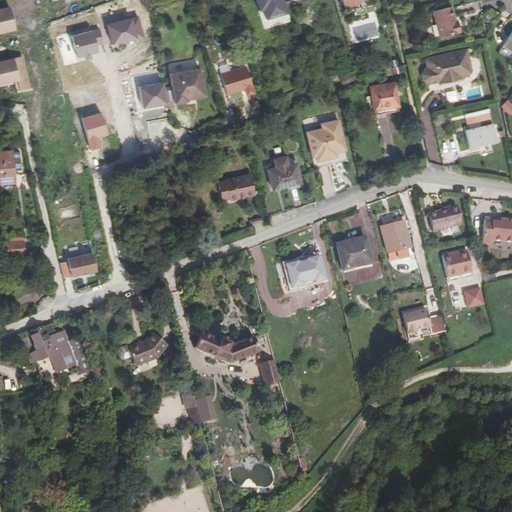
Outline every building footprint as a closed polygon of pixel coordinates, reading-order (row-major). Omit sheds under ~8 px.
[(501,4),(495,0),(489,0),(485,7),(496,13),(501,4)] [(451,16),(448,6),(431,10),(438,35),(458,30),(455,19),(451,20),(450,16),(451,16)] [(0,10),(0,34),(16,30),(11,8),(0,10)] [(354,10),(358,26),(368,23),(365,8),(354,10)] [(108,25),(114,46),(145,38),(139,16),(108,25)] [(369,23),(368,23),(358,26),(361,42),(373,39),(369,23)] [(511,25),(495,49),(507,57),(511,50),(511,25)] [(73,37),(78,57),(98,52),(96,45),(102,44),(98,31),(73,37)] [(472,69),(470,57),(468,58),(466,47),(424,56),(426,65),(421,66),(417,72),(418,78),(424,82),(434,81),(439,75),(444,103),(461,100),(457,77),(461,77),(461,75),(469,73),(472,69)] [(0,84),(15,81),(18,94),(32,90),(23,57),(0,63),(0,84)] [(189,69),(187,61),(168,66),(170,74),(189,69)] [(242,66),(217,74),(225,100),(250,92),(242,66)] [(166,89),(169,104),(176,103),(176,105),(189,102),(188,98),(195,96),(195,99),(206,97),(201,69),(171,75),(173,88),(166,89)] [(351,73),(339,79),(342,86),(354,80),(351,73)] [(169,104),(166,89),(164,82),(140,87),(144,109),(169,104)] [(398,111),(392,83),(369,88),(374,114),(398,111)] [(511,116),(511,104),(507,100),(501,108),(511,116)] [(457,119),(460,128),(490,121),(487,103),(462,109),(464,118),(457,119)] [(80,117),(90,150),(100,147),(97,136),(106,134),(99,112),(80,117)] [(420,115),(421,127),(429,127),(428,114),(420,115)] [(320,128),(304,132),(310,156),(313,156),(315,161),(327,157),(326,152),(333,150),(333,151),(343,149),(336,119),(318,123),(320,128)] [(464,130),(468,147),(495,141),(491,124),(464,130)] [(0,148),(0,175),(10,174),(8,166),(15,164),(13,147),(0,148)] [(293,163),(266,170),(271,189),(298,182),(293,163)] [(215,182),(217,191),(224,189),(227,199),(227,200),(251,193),(247,174),(215,182)] [(224,189),(217,191),(219,200),(227,199),(224,189)] [(77,216),(63,206),(58,208),(54,214),(74,228),(78,223),(74,220),(77,216)] [(431,230),(449,225),(457,223),(459,223),(455,206),(427,213),(431,230)] [(381,222),(401,218),(400,213),(380,217),(381,222)] [(498,220),(482,219),(481,242),(489,242),(490,239),(511,240),(511,218),(499,217),(498,220)] [(388,251),(398,249),(406,247),(411,246),(405,220),(383,225),(388,251)] [(459,229),(457,223),(449,225),(451,231),(459,229)] [(345,267),(372,261),(367,235),(339,241),(345,267)] [(23,242),(7,244),(9,257),(25,254),(23,242)] [(408,255),(406,247),(398,249),(400,257),(408,255)] [(446,276),(470,270),(465,249),(456,252),(457,254),(441,258),(446,276)] [(296,250),(280,254),(286,280),(318,273),(314,250),(297,254),(296,250)] [(59,262),(63,279),(97,271),(93,254),(59,262)] [(472,275),(470,270),(446,276),(447,280),(472,275)] [(478,288),(464,291),(467,306),(482,302),(478,288)] [(167,298),(166,292),(155,295),(157,301),(167,298)] [(431,333),(445,329),(441,313),(427,317),(425,309),(402,314),(407,334),(417,331),(416,329),(429,326),(431,333)] [(38,361),(45,376),(59,370),(65,367),(72,385),(97,375),(83,337),(71,341),(70,338),(68,339),(64,332),(58,334),(54,333),(51,326),(44,329),(44,327),(30,333),(38,351),(38,352),(38,361)] [(256,338),(238,344),(233,346),(231,346),(232,343),(224,340),(223,341),(204,332),(197,348),(231,363),(262,353),(256,338)] [(130,348),(137,366),(158,357),(169,345),(154,333),(147,341),(130,348)] [(280,385),(275,361),(261,365),(266,388),(280,385)] [(190,408),(198,406),(194,391),(186,393),(189,408),(190,408)] [(198,406),(190,408),(192,416),(193,416),(195,423),(201,422),(198,406)]
